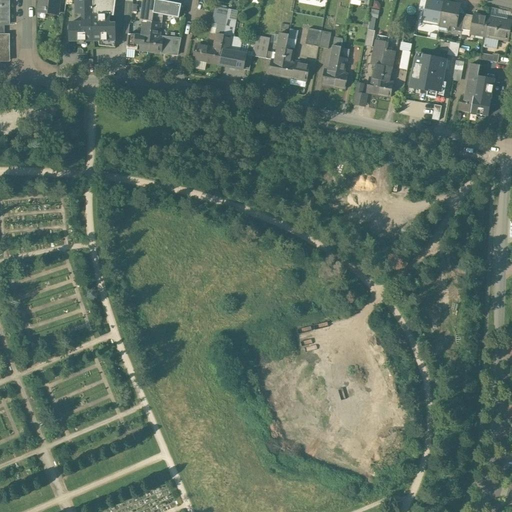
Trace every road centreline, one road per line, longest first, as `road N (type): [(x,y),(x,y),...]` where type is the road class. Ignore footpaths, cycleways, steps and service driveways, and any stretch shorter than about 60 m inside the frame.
road 1 (residential): [(485,485),(508,149)]
road 2 (residential): [(177,87),(508,149)]
road 3 (residential): [(24,80),(177,87)]
